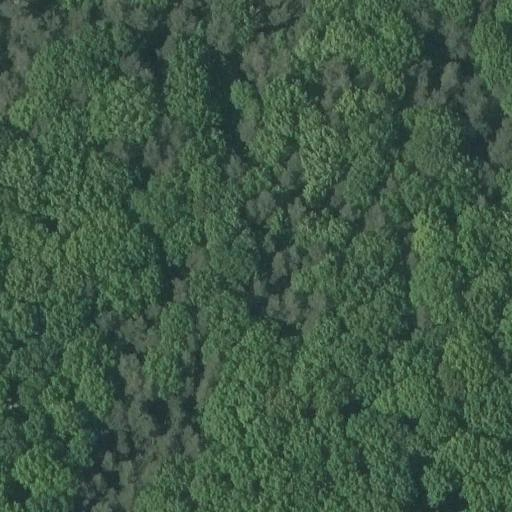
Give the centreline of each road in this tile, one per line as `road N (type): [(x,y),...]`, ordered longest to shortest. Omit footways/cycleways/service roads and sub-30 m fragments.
road 1 (track): [(465,511),(0,162)]
road 2 (track): [(0,153),(183,0)]
